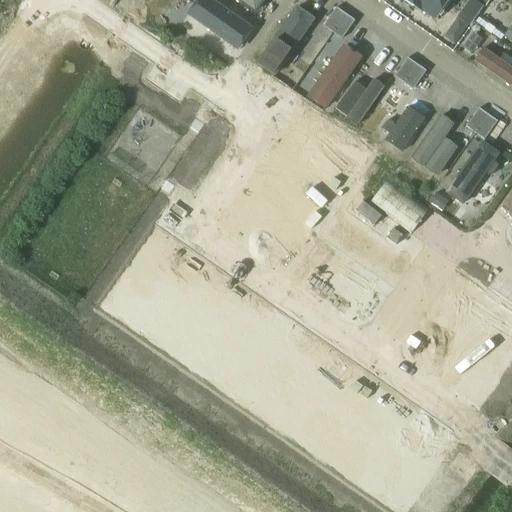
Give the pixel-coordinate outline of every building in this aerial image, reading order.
[(208,0),(200,0),(189,16),(240,52),(254,32),(208,0)] [(236,0),(257,14),(266,0),(236,0)] [(398,0),(434,25),(452,0),(398,0)] [(482,6),(473,0),(470,0),(458,19),(468,26),(482,6)] [(315,22),(296,9),(257,65),(276,78),(315,22)] [(323,28),(332,34),(345,15),(336,9),(323,28)] [(345,15),(332,34),(341,40),(354,21),(345,15)] [(345,47),(307,100),(329,115),(367,62),(345,47)] [(484,51),(474,64),(511,91),(511,62),(505,57),(501,63),(484,51)] [(394,78),(404,84),(417,65),(408,59),(394,78)] [(417,65),(404,84),(413,90),(426,72),(417,65)] [(357,86),(337,114),(359,130),(387,91),(376,83),(368,94),(357,86)] [(388,141),(384,147),(400,158),(433,112),(418,101),(396,132),(387,126),(380,135),(388,141)] [(466,127),(475,134),(488,116),(478,109),(466,127)] [(488,116),(475,134),(484,141),(497,122),(488,116)] [(443,121),(413,164),(437,181),(458,151),(446,143),(455,129),(443,121)] [(367,145),(358,159),(368,166),(377,152),(367,145)] [(482,147),(446,198),(465,211),(486,181),(492,186),(503,171),(497,167),(502,161),(482,147)] [(388,179),(370,204),(410,235),(429,210),(388,179)] [(338,188),(328,201),(338,208),(348,195),(338,188)] [(435,194),(428,203),(441,212),(447,203),(435,194)] [(403,236),(393,229),(386,239),(396,246),(403,236)] [(308,231),(298,244),(309,251),(318,238),(308,231)] [(318,238),(309,251),(319,258),(328,245),(318,238)] [(138,311),(131,321),(144,330),(151,320),(138,311)] [(181,341),(174,351),(187,360),(194,350),(181,341)] [(491,357),(481,371),(491,378),(500,364),(491,357)] [(223,370),(217,380),(230,390),(237,380),(223,370)] [(266,400),(259,410),(273,419),(280,409),(266,400)] [(309,430),(302,440),(315,449),(322,439),(309,430)] [(352,459),(345,469),(358,479),(365,469),(352,459)] [(394,489),(387,499),(401,508),(408,498),(394,489)]
